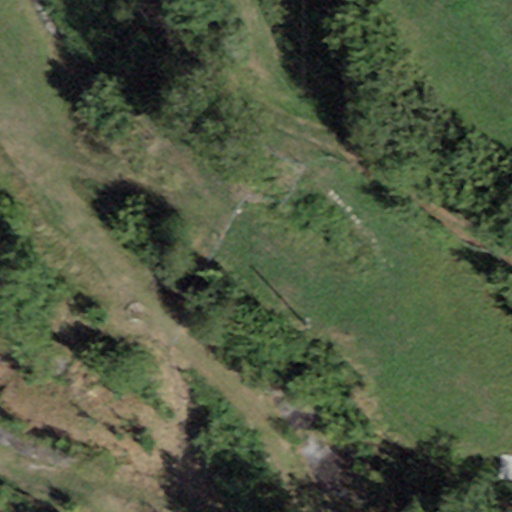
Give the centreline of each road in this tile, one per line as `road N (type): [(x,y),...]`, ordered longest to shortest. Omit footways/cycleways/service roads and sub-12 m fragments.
road 1 (track): [(266,0),(324,130),(511,245)]
road 2 (track): [(324,130),(287,132),(239,96),(160,0)]
